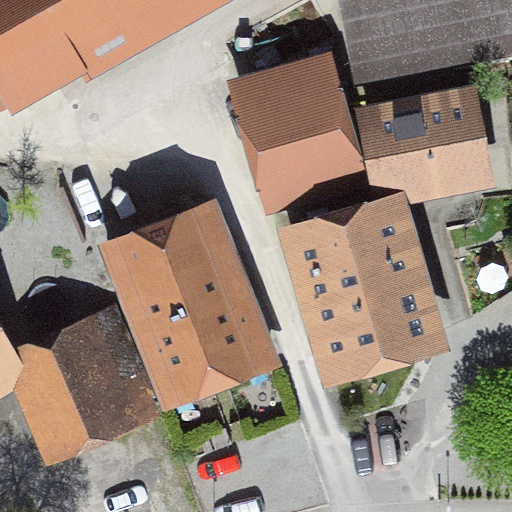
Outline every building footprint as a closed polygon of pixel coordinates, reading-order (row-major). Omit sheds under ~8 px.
[(0,0),(0,63),(12,84),(161,0),(0,0)] [(511,45),(511,0),(351,0),(366,73),(511,45)] [(249,98),(278,198),(360,174),(331,74),(249,98)] [(381,186),(480,167),(468,106),(369,125),(381,186)] [(299,229),(338,365),(426,339),(387,204),(299,229)] [(239,318),(209,241),(115,277),(120,289),(132,284),(154,341),(142,346),(160,393),(271,350),(256,311),(239,318)] [(27,368),(55,435),(111,412),(83,344),(27,368)]
